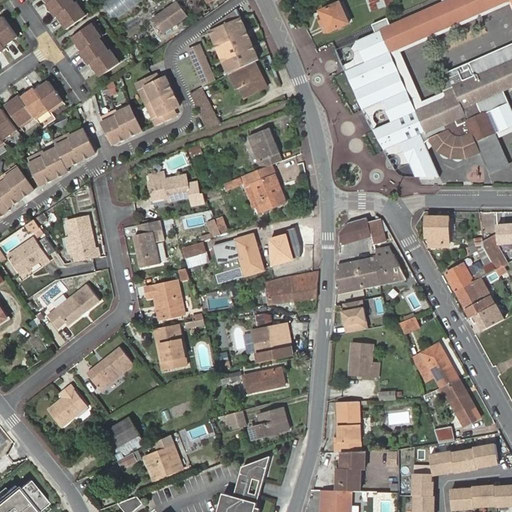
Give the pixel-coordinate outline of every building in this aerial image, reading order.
[(89,15),(79,2),(78,3),(75,0),(46,0),(49,3),(47,5),(56,18),(58,17),(67,30),(89,15)] [(102,0),(99,2),(111,20),(142,0),(102,0)] [(370,0),(374,10),(379,8),(375,0),(370,0)] [(375,0),(379,8),(390,4),(389,2),(387,0),(375,0)] [(511,0),(448,0),(381,30),(391,52),(491,8),(509,0),(511,0),(511,1),(511,0)] [(324,19),(329,32),(349,24),(340,2),(321,11),(324,19)] [(176,3),(152,20),(162,35),(186,17),(176,3)] [(208,30),(227,75),(229,75),(253,63),(257,61),(236,11),(208,30)] [(0,54),(7,49),(5,47),(18,37),(3,16),(0,18),(0,54)] [(325,34),(329,32),(324,19),(320,21),(325,34)] [(122,63),(112,50),(111,51),(102,38),(103,37),(94,24),(73,38),(82,52),(80,53),(89,66),(91,65),(100,78),(122,63)] [(391,52),(381,30),(357,42),(365,63),(346,71),(363,110),(384,151),(400,143),(420,186),(444,186),(421,135),(425,132),(416,111),(391,52)] [(199,46),(187,51),(202,87),(214,82),(199,46)] [(445,97),(416,111),(425,132),(445,123),(449,130),(428,139),(436,154),(452,160),(468,160),(483,153),(479,142),(497,134),(488,113),(484,114),(479,102),(511,85),(511,60),(475,77),(470,68),(438,82),(445,97)] [(265,86),(253,63),(229,75),(236,89),(247,85),(251,93),(265,86)] [(151,76),(135,84),(156,127),(171,119),(168,113),(173,110),(179,107),(165,78),(159,81),(154,83),(151,76)] [(50,113),(64,104),(49,82),(35,92),(34,89),(21,98),(19,96),(4,106),(20,128),(34,118),(36,120),(49,110),(50,113)] [(191,96),(197,110),(206,129),(217,126),(201,91),(191,96)] [(113,145),(141,131),(129,106),(100,119),(113,145)] [(4,142),(18,132),(3,110),(0,112),(0,148),(5,145),(4,142)] [(259,171),(281,162),(267,128),(244,138),(259,171)] [(56,147),(28,160),(40,186),(68,172),(67,168),(95,154),(82,129),(54,143),(56,147)] [(479,142),(483,153),(492,175),(511,166),(511,163),(499,133),(497,134),(479,142)] [(199,146),(188,149),(191,158),(202,155),(199,146)] [(0,217),(9,211),(8,209),(34,190),(17,167),(0,179),(0,217)] [(147,182),(150,199),(168,196),(168,197),(170,202),(190,197),(185,174),(166,178),(164,170),(149,173),(150,179),(150,181),(147,182)] [(243,178),(245,183),(247,189),(253,186),(263,213),(286,204),(272,170),(249,179),(248,175),(243,178)] [(243,178),(226,184),(228,189),(245,183),(243,178)] [(259,215),(263,213),(253,186),(247,189),(254,207),(256,207),(259,215)] [(75,264),(101,258),(98,245),(94,246),(88,214),(66,218),(69,233),(72,250),(75,264)] [(43,215),(35,220),(39,226),(47,220),(43,215)] [(430,238),(430,245),(450,245),(450,217),(427,217),(426,238),(430,238)] [(370,224),(368,219),(351,223),(342,234),(341,247),(373,238),(370,224)] [(37,225),(34,220),(27,225),(30,229),(37,225)] [(215,221),(206,224),(211,235),(212,238),(221,236),(220,233),(215,222),(215,221)] [(215,222),(220,233),(226,231),(222,221),(215,222)] [(161,222),(139,227),(140,233),(134,235),(137,245),(140,245),(142,256),(139,257),(141,266),(160,262),(156,241),(159,241),(158,231),(163,230),(161,222)] [(373,238),(374,244),(375,245),(386,242),(381,222),(370,224),(373,238)] [(511,223),(497,224),(498,245),(511,244),(511,223)] [(48,257),(34,236),(8,254),(19,271),(36,258),(39,263),(48,257)] [(507,264),(506,261),(506,260),(498,245),(494,237),(482,243),(496,270),(503,267),(507,264)] [(263,271),(253,238),(236,243),(226,246),(229,257),(240,254),(245,276),(263,271)] [(202,244),(183,250),(189,268),(197,265),(194,256),(205,253),(202,244)] [(366,289),(380,286),(377,270),(381,269),(378,257),(375,245),(374,244),(367,245),(370,259),(339,265),(337,295),(365,290),(366,289)] [(205,253),(194,256),(197,265),(208,262),(205,253)] [(377,270),(380,286),(407,280),(393,255),(378,257),(381,269),(377,270)] [(446,274),(456,292),(476,281),(473,276),(478,274),(473,265),(468,268),(465,264),(446,274)] [(486,286),(507,275),(503,267),(496,270),(489,274),(476,281),(456,292),(471,318),(495,305),(496,305),(492,297),(486,286)] [(187,270),(180,271),(184,281),(190,280),(187,270)] [(192,276),(196,290),(204,288),(199,273),(192,276)] [(293,302),(315,298),(317,275),(289,280),(293,302)] [(185,312),(178,280),(147,287),(150,299),(155,298),(159,317),(185,312)] [(269,306),(293,302),(289,280),(266,285),(269,306)] [(68,325),(99,301),(86,283),(47,313),(57,327),(65,321),(68,325)] [(343,313),(347,335),(369,331),(362,301),(344,304),(346,312),(343,313)] [(495,305),(471,318),(475,325),(482,321),(487,329),(503,320),(499,312),(499,311),(496,305),(495,305)] [(257,326),(271,324),(269,317),(264,316),(255,318),(257,326)] [(401,326),(404,333),(418,328),(415,317),(400,323),(401,326)] [(247,331),(251,356),(287,349),(283,324),(271,326),(247,331)] [(177,326),(152,331),(154,342),(161,341),(165,359),(158,360),(160,371),(185,366),(177,326)] [(161,341),(154,342),(158,360),(165,359),(161,341)] [(350,377),(379,379),(379,364),(373,363),(374,346),(352,344),(350,377)] [(442,388),(460,380),(440,344),(413,358),(426,382),(436,377),(442,388)] [(120,347),(102,362),(104,364),(101,366),(100,364),(88,373),(102,390),(134,365),(120,347)] [(289,359),(287,349),(251,356),(253,366),(265,364),(289,359)] [(284,386),(280,371),(245,378),(249,394),(284,386)] [(242,382),(241,374),(217,379),(218,387),(242,382)] [(481,418),(461,380),(460,380),(442,388),(440,389),(449,403),(452,402),(465,427),(481,418)] [(66,398),(61,402),(48,411),(61,429),(88,409),(71,385),(61,392),(66,398)] [(379,401),(396,400),(395,391),(379,391),(379,401)] [(57,396),(61,402),(66,398),(61,392),(57,396)] [(340,452),(362,452),(360,402),(336,403),(338,443),(334,443),(334,453),(340,452)] [(288,429),(283,411),(260,418),(263,426),(250,430),(253,440),(288,429)] [(246,427),(242,412),(225,416),(228,428),(233,428),(234,431),(246,427)] [(138,434),(128,420),(104,435),(114,450),(138,434)] [(435,430),(439,444),(456,441),(452,427),(435,430)] [(120,459),(144,444),(138,434),(114,450),(120,459)] [(171,437),(152,444),(156,454),(175,448),(171,437)] [(499,463),(496,444),(475,448),(475,449),(452,453),(452,452),(431,456),(435,475),(456,471),(456,472),(478,468),(477,467),(499,463)] [(183,469),(175,448),(146,458),(155,480),(183,469)] [(397,466),(397,449),(384,449),(384,466),(397,466)] [(353,491),(361,491),(361,485),(362,470),(366,470),(367,451),(362,452),(340,452),(340,458),(340,469),(336,469),(336,485),(336,491),(353,491)] [(137,461),(132,454),(120,459),(119,460),(122,468),(137,461)] [(255,511),(262,488),(270,458),(243,468),(239,483),(235,498),(224,495),(219,511),(255,511)] [(434,474),(414,473),(414,495),(433,496),(434,474)] [(394,489),(395,479),(386,478),(385,488),(394,489)] [(0,511),(37,511),(48,503),(30,480),(18,490),(15,485),(0,497),(0,511)] [(496,486),(474,488),(475,507),(497,506),(496,486)] [(511,486),(496,487),(497,507),(511,505),(511,486)] [(336,491),(324,490),(322,511),(351,511),(352,496),(365,497),(365,491),(361,491),(353,491),(336,491)] [(474,490),(452,491),(453,510),(475,509),(474,490)] [(434,511),(435,496),(416,495),(415,511),(434,511)] [(135,511),(139,509),(132,500),(118,506),(123,511),(135,511)] [(408,511),(409,504),(399,503),(398,511),(408,511)]
